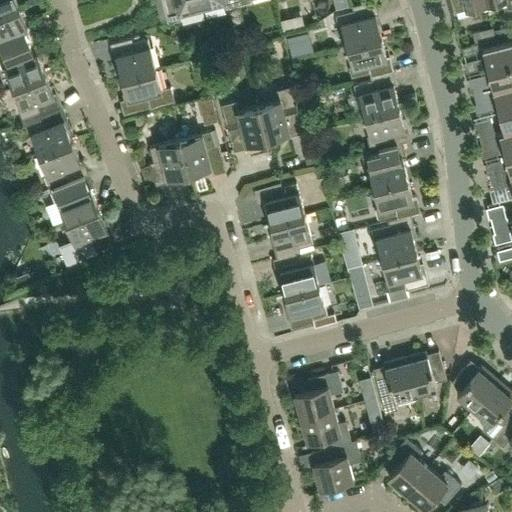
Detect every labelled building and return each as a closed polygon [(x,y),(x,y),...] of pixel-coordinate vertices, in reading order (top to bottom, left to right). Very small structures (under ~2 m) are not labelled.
[(0,0),(0,13),(19,6),(16,0),(0,0)] [(202,6),(200,0),(155,0),(161,24),(181,19),(180,11),(202,6)] [(381,35),(376,15),(379,14),(375,0),(373,0),(352,5),(353,9),(336,14),(338,24),(342,24),(347,44),(381,35)] [(486,3),(485,0),(451,0),(454,12),(486,3)] [(511,0),(485,0),(486,3),(499,0),(506,0),(508,8),(511,7),(511,0)] [(0,52),(36,38),(30,24),(27,26),(19,6),(0,13),(0,52)] [(394,69),(390,55),(386,56),(381,35),(347,44),(352,65),(349,66),(352,76),(369,72),(370,75),(394,69)] [(156,67),(148,37),(133,40),(132,36),(109,43),(113,57),(116,56),(122,76),(156,67)] [(13,86),(46,73),(38,53),(41,52),(36,38),(0,52),(0,62),(2,67),(5,66),(13,86)] [(511,40),(483,48),(488,70),(511,63),(511,40)] [(477,43),(461,47),(464,55),(475,52),(478,47),(477,43)] [(511,85),(511,63),(488,70),(494,90),(511,85)] [(175,99),(171,85),(161,88),(156,67),(122,76),(128,98),(139,95),(143,108),(175,99)] [(399,105),(394,85),(397,84),(394,69),(370,75),(371,79),(354,84),(356,94),(360,93),(365,114),(399,105)] [(62,105),(57,91),(53,92),(46,73),(13,86),(21,105),(17,107),(23,120),(62,105)] [(303,132),(297,108),(291,85),(277,89),(280,98),(258,103),(268,137),(288,132),(289,135),(303,132)] [(489,88),(484,85),(472,87),(472,88),(474,95),(490,92),(489,88)] [(511,108),(511,85),(494,90),(499,111),(511,108)] [(476,103),(488,101),(491,96),(490,92),(474,95),(476,103)] [(268,137),(258,103),(238,109),(236,100),(221,103),(234,150),(248,146),(247,143),(268,137)] [(72,140),(64,120),(68,119),(62,105),(23,120),(28,134),(32,133),(39,153),(72,140)] [(412,139),(408,125),(404,126),(399,105),(365,114),(370,134),(367,135),(369,146),(387,141),(388,145),(402,142),(412,139)] [(511,108),(499,111),(504,131),(504,132),(511,130),(511,108)] [(495,130),(490,127),(478,130),(478,131),(480,138),(496,134),(495,130)] [(221,151),(219,143),(215,144),(211,129),(180,138),(189,172),(211,166),(208,154),(221,151)] [(511,152),(511,130),(504,132),(504,131),(499,133),(505,155),(511,152)] [(482,146),(494,143),(497,138),(496,134),(480,138),(482,146)] [(170,181),(169,177),(189,172),(180,138),(149,146),(153,161),(149,162),(156,185),(170,181)] [(89,172),(83,158),(80,159),(72,140),(39,153),(47,172),(44,174),(48,184),(65,177),(66,181),(89,172)] [(408,177),(402,157),(406,156),(402,142),(388,145),(379,147),(380,151),(362,156),(365,166),(368,165),(374,186),(408,177)] [(313,151),(304,154),(307,164),(316,161),(313,151)] [(330,163),(309,164),(310,188),(331,187),(330,163)] [(505,172),(500,170),(489,173),(491,180),(506,176),(505,172)] [(99,207),(91,187),(94,186),(89,172),(66,181),(68,184),(51,191),(55,201),(58,200),(66,219),(99,207)] [(491,180),(493,188),(505,185),(507,181),(506,176),(491,180)] [(420,211),(417,197),(413,198),(408,177),(374,186),(379,206),(375,207),(378,218),(396,213),(397,217),(411,214),(420,211)] [(305,213),(297,182),(282,186),(281,181),(273,184),(276,197),(265,200),(271,222),(305,213)] [(106,226),(99,207),(66,219),(74,239),(60,245),(68,265),(98,253),(95,247),(115,239),(110,225),(106,226)] [(313,243),(305,213),(271,222),(276,242),(273,243),(276,257),(296,252),(300,251),(299,247),(313,243)] [(416,249),(411,229),(415,228),(411,214),(397,217),(387,219),(388,223),(371,228),(373,238),(377,238),(382,258),(416,249)] [(507,217),(502,214),(490,217),(492,225),(508,221),(507,217)] [(494,233),(506,230),(509,225),(508,221),(492,225),(494,232),(494,233)] [(352,228),(338,232),(342,249),(357,245),(352,228)] [(429,283),(425,269),(422,270),(416,249),(382,258),(388,279),(384,279),(387,290),(392,289),(393,292),(429,283)] [(319,283),(311,252),(297,256),(296,252),(276,257),(273,258),(276,272),(280,272),(285,292),(319,283)] [(19,288),(32,283),(28,274),(15,279),(19,288)] [(328,314),(319,283),(285,292),(291,312),(287,313),(291,328),(314,322),(313,318),(328,314)] [(367,283),(353,287),(359,308),(373,304),(367,283)] [(446,378),(439,349),(427,353),(426,350),(405,356),(415,393),(436,387),(435,381),(446,378)] [(415,393),(405,356),(383,362),(384,364),(373,367),(385,411),(397,408),(395,398),(415,393)] [(474,408),(499,379),(482,364),(480,366),(471,358),(452,381),(461,388),(457,393),(474,408)] [(330,393),(343,390),(338,369),(307,377),(310,388),(295,393),(301,416),(334,407),(330,393)] [(493,437),(511,415),(511,390),(499,379),(474,408),(484,417),(483,418),(483,429),(493,437)] [(351,440),(346,419),(338,422),(334,407),(301,416),(308,440),(323,435),(326,447),(351,440)] [(511,440),(511,415),(493,437),(503,446),(509,438),(511,440)] [(429,465),(417,456),(423,450),(406,436),(390,456),(399,463),(388,475),(407,491),(429,465)] [(349,463),(362,459),(356,438),(351,440),(326,447),(320,448),(323,459),(314,462),(320,486),(353,477),(349,463)] [(444,502),(461,483),(445,469),(440,475),(429,465),(407,491),(425,507),(435,495),(444,502)] [(492,469),(485,474),(489,481),(496,476),(492,469)] [(500,477),(488,484),(494,493),(505,486),(500,477)] [(489,511),(487,503),(454,511),(489,511)]
